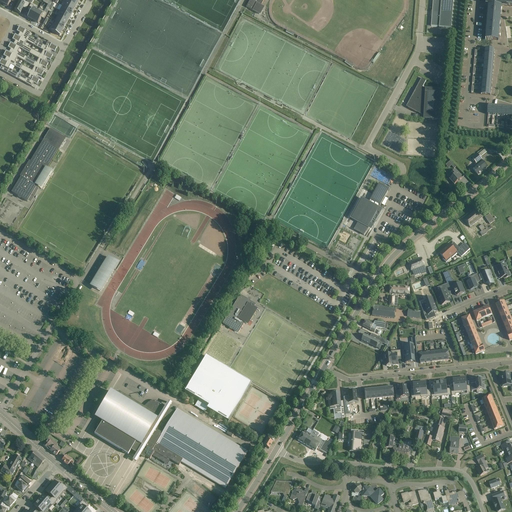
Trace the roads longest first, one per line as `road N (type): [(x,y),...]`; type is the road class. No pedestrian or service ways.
road 1 (tertiary): [(324,366),(385,263),(511,154)]
road 2 (unclassified): [(482,511),(459,471),(332,461)]
road 3 (residential): [(324,366),(357,378),(489,364)]
road 4 (unclassified): [(106,505),(0,412)]
road 5 (unknown): [(0,204),(48,110),(63,114)]
